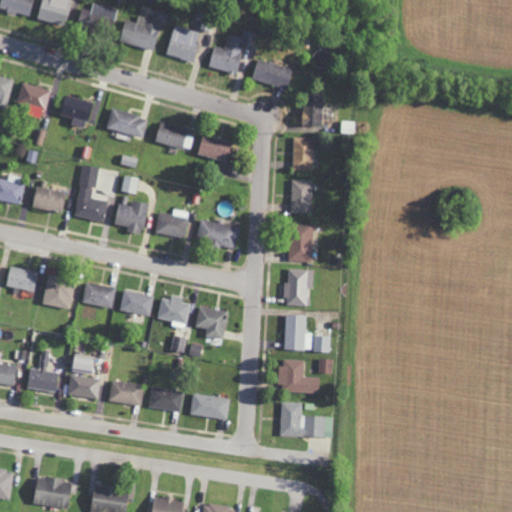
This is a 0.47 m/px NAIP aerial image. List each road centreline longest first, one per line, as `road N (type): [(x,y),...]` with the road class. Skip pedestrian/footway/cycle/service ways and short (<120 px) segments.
road 1 (residential): [(247,450),(263,122),(0,42)]
road 2 (residential): [(0,438),(305,487)]
road 3 (residential): [(285,455),(0,412)]
road 4 (residential): [(258,285),(0,230)]
